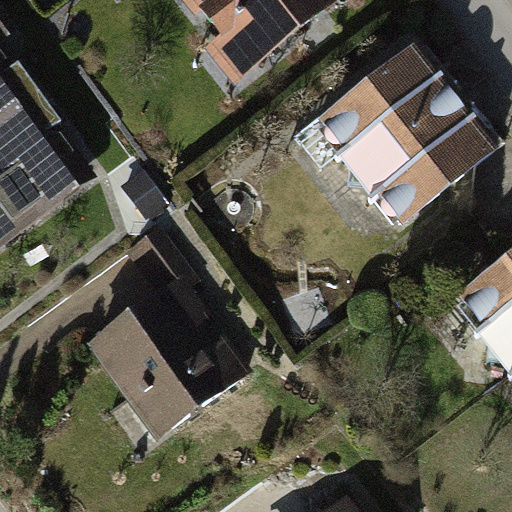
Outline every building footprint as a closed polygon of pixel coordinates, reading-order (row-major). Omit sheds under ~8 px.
[(171,0),(238,87),(344,6),(338,0),(171,0)] [(318,128),(405,240),(491,174),(403,62),(318,128)] [(0,256),(86,197),(0,74),(0,256)] [(511,263),(462,303),(511,367),(511,263)] [(176,443),(242,391),(171,298),(104,349),(176,443)]
